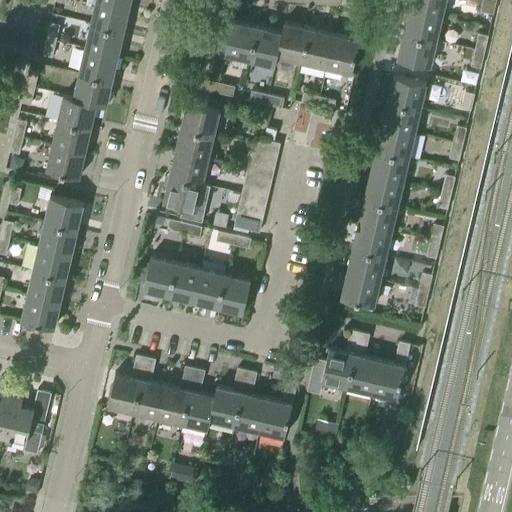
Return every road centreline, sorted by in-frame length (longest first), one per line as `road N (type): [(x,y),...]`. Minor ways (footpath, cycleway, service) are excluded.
road 1 (residential): [(102,306),(256,343),(297,144)]
road 2 (residential): [(102,306),(176,0)]
road 3 (residential): [(55,511),(87,364)]
